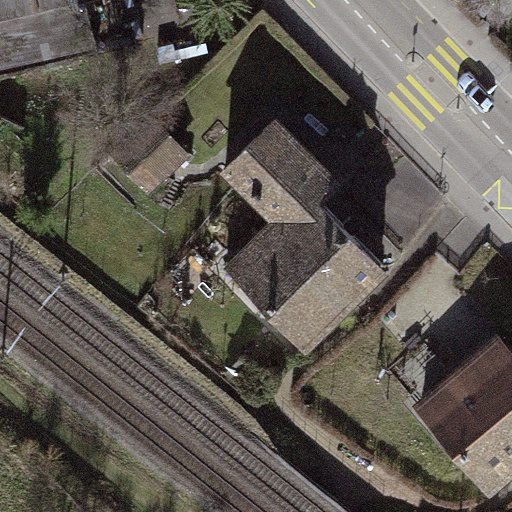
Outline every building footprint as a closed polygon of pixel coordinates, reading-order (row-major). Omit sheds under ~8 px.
[(0,0),(0,78),(95,57),(83,5),(105,0),(0,0)] [(184,151),(151,116),(115,148),(148,184),(184,151)] [(284,226),(349,293),(378,264),(312,197),(327,182),(270,123),(226,167),(284,226)] [(349,293),(284,226),(238,271),(302,338),(349,293)] [(511,350),(503,340),(422,410),(488,486),(511,465),(511,350)]
